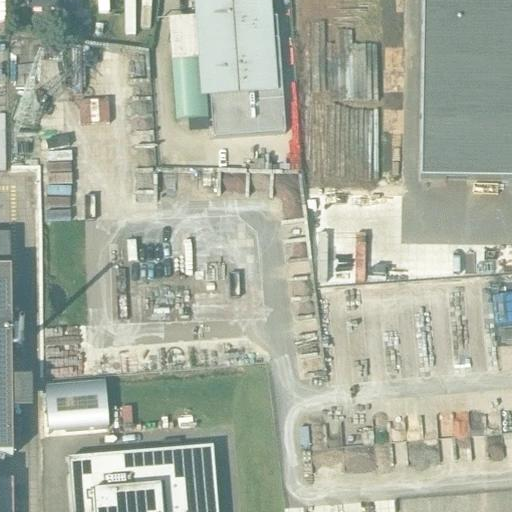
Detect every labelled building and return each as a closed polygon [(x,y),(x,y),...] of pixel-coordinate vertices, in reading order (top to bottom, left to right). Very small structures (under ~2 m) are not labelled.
[(25,0),(25,9),(77,9),(77,0),(25,0)] [(202,0),(213,140),(285,135),(278,41),(277,41),(276,19),(262,20),(260,0),(202,0)] [(511,0),(422,0),(420,181),(511,181),(511,0)] [(90,35),(90,21),(77,22),(78,36),(90,35)] [(353,44),(352,101),(376,101),(376,44),(353,44)] [(203,59),(172,61),(176,121),(207,119),(203,59)] [(0,511),(13,511),(13,481),(0,480),(0,456),(13,457),(10,235),(0,235),(0,511)] [(109,429),(105,384),(45,389),(48,434),(109,429)] [(218,511),(213,448),(67,460),(71,511),(218,511)]
